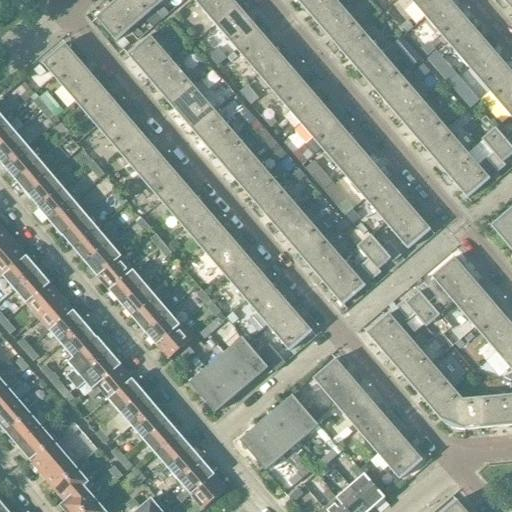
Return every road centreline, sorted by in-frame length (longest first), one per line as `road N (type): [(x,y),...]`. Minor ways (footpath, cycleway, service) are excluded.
road 1 (residential): [(64,7),(341,331)]
road 2 (residential): [(213,433),(0,191)]
road 3 (residential): [(462,225),(271,0)]
road 4 (residential): [(341,331),(454,457)]
road 5 (residential): [(213,433),(341,331)]
road 6 (residential): [(341,331),(462,225)]
